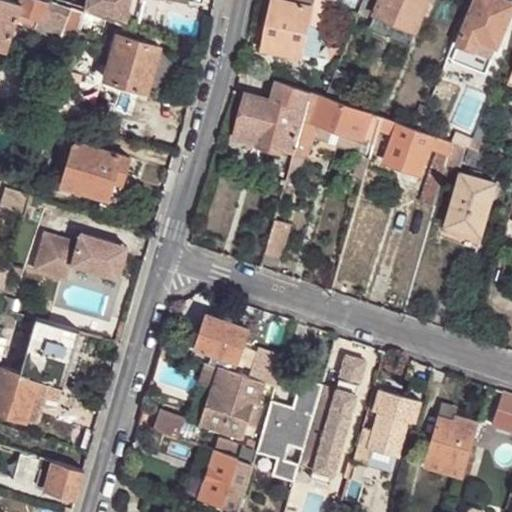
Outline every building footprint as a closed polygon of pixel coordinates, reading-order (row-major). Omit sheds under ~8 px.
[(19,2),(17,2),(11,0),(0,0),(0,44),(4,46),(12,21),(19,2)] [(56,2),(48,0),(18,0),(17,2),(19,2),(12,21),(57,37),(65,17),(68,7),(56,2)] [(84,0),(83,10),(123,18),(128,0),(84,0)] [(271,0),(262,48),(303,56),(313,4),(293,0),(292,0),(271,0)] [(364,0),(358,15),(365,17),(372,0),(364,0)] [(380,0),(375,14),(417,31),(428,0),(380,0)] [(511,2),(505,0),(477,0),(464,32),(479,38),(497,47),(511,12),(511,2)] [(82,12),(68,7),(65,17),(74,19),(80,21),(82,12)] [(100,18),(82,12),(80,21),(78,26),(95,32),(100,18)] [(417,31),(375,14),(369,27),(411,44),(417,31)] [(60,38),(73,42),(78,26),(80,21),(74,19),(72,24),(65,22),(60,38)] [(479,38),(464,32),(459,43),(474,50),(476,46),(479,38)] [(157,46),(117,34),(103,78),(145,91),(157,46)] [(494,54),(497,47),(479,38),(476,46),(494,54)] [(474,50),(459,43),(452,58),(486,73),(493,58),(474,50)] [(494,54),(476,46),(474,50),(493,58),(494,54)] [(199,52),(191,49),(188,58),(196,60),(199,52)] [(336,68),(324,96),(333,99),(346,72),(336,68)] [(65,71),(60,88),(74,92),(79,75),(65,71)] [(310,91),(278,80),(272,99),(248,92),(238,126),(256,132),(261,133),(263,134),(261,143),(282,151),(282,149),(293,153),(303,117),(310,91)] [(324,96),(310,91),(303,117),(317,122),(374,143),(377,130),(381,117),(333,99),(324,96)] [(417,130),(427,107),(420,103),(409,128),(417,130)] [(317,122),(303,117),(293,153),(286,180),(296,185),(304,157),(307,158),(312,138),(317,122)] [(398,124),(381,117),(377,130),(393,135),(398,124)] [(121,119),(119,133),(146,138),(147,123),(121,119)] [(487,126),(480,123),(473,138),(481,141),(487,126)] [(434,136),(417,130),(409,128),(398,124),(393,135),(387,161),(389,162),(421,173),(423,173),(431,147),(434,136)] [(256,132),(238,126),(236,136),(257,144),(261,133),(256,132)] [(450,153),(453,143),(434,136),(431,147),(439,150),(450,153)] [(124,175),(125,172),(130,156),(73,141),(60,186),(101,198),(108,200),(115,172),(124,175)] [(459,166),(464,148),(453,143),(450,153),(447,162),(459,166)] [(486,155),(469,149),(464,162),(481,168),(486,155)] [(447,162),(450,153),(439,150),(424,201),(435,204),(447,162)] [(417,185),(421,173),(389,162),(385,174),(417,185)] [(452,205),(490,216),(500,182),(462,171),(462,172),(457,190),(452,205)] [(129,175),(125,172),(124,175),(117,202),(108,200),(101,198),(100,204),(120,209),(129,175)] [(117,202),(124,175),(115,172),(108,200),(117,202)] [(0,213),(22,220),(29,196),(30,194),(8,187),(0,213)] [(483,239),(490,216),(452,205),(446,228),(483,239)] [(290,224),(275,219),(265,253),(281,257),(290,224)] [(71,264),(118,277),(127,246),(81,232),(78,242),(45,232),(34,268),(67,278),(71,264)] [(0,294),(1,295),(9,267),(0,264),(0,294)] [(375,271),(369,290),(388,297),(395,277),(375,271)] [(232,312),(229,320),(247,327),(250,318),(232,312)] [(247,327),(229,320),(209,313),(203,318),(193,346),(214,353),(236,361),(247,327)] [(63,385),(79,330),(35,317),(20,371),(37,377),(47,380),(63,385)] [(490,323),(484,342),(497,346),(504,328),(490,323)] [(263,382),(274,386),(284,354),(258,346),(248,377),(263,382)] [(214,353),(210,364),(220,367),(233,371),(236,361),(214,353)] [(299,463),(298,464),(312,468),(332,474),(365,360),(345,355),(336,387),(321,383),(303,448),(299,463)] [(210,364),(205,361),(203,369),(218,374),(220,367),(210,364)] [(430,366),(416,362),(409,382),(424,387),(430,366)] [(25,417),(37,377),(20,371),(1,366),(0,365),(0,412),(24,420),(25,417)] [(218,374),(213,387),(212,386),(211,388),(199,422),(238,435),(243,422),(254,426),(261,403),(256,402),(263,382),(248,377),(233,371),(220,367),(218,374)] [(203,369),(198,383),(211,388),(212,386),(213,387),(218,374),(203,369)] [(35,421),(47,380),(37,377),(25,417),(35,421)] [(271,473),(294,480),(298,464),(299,463),(285,459),(289,444),(303,448),(321,383),(300,377),(291,406),(270,399),(255,449),(255,450),(276,457),(271,473)] [(420,399),(379,387),(373,408),(377,409),(372,427),(362,424),(353,457),(354,458),(359,443),(370,446),(397,454),(407,419),(414,421),(420,399)] [(511,394),(503,392),(493,422),(503,426),(502,428),(511,431),(511,394)] [(444,402),(439,417),(453,421),(455,416),(459,406),(444,402)] [(158,412),(152,428),(177,436),(178,437),(184,420),(158,412)] [(424,465),(461,476),(477,422),(455,416),(453,421),(439,417),(424,465)] [(178,437),(177,436),(173,444),(209,456),(212,449),(196,443),(184,439),(178,437)] [(213,449),(251,462),(255,450),(255,449),(252,448),(254,440),(244,437),(241,444),(218,437),(213,449)] [(370,446),(359,443),(354,458),(366,461),(370,446)] [(232,501),(239,503),(251,462),(213,449),(212,449),(209,456),(197,498),(219,506),(222,497),(232,501)] [(15,470),(34,476),(39,458),(20,453),(15,470)] [(76,497),(84,468),(39,455),(39,458),(34,476),(31,483),(76,497)] [(332,474),(312,468),(309,478),(329,484),(332,474)] [(222,497),(219,506),(230,510),(232,501),(222,497)] [(228,511),(237,511),(239,503),(232,501),(230,510),(228,511)]
